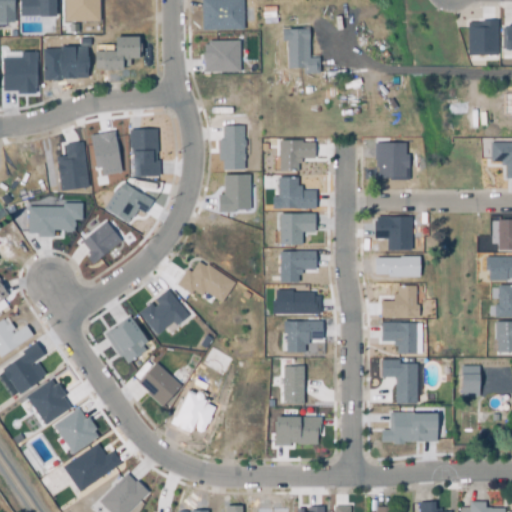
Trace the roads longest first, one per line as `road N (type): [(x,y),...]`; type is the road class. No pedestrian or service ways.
road 1 (residential): [(511,471),(228,480),(166,457),(103,390),(42,271)]
road 2 (residential): [(171,0),(177,92),(191,137),(192,175),(178,219),(129,276),(64,317)]
road 3 (residential): [(347,479),(348,165)]
road 4 (residential): [(177,92),(0,126)]
road 5 (residential): [(511,204),(347,204)]
